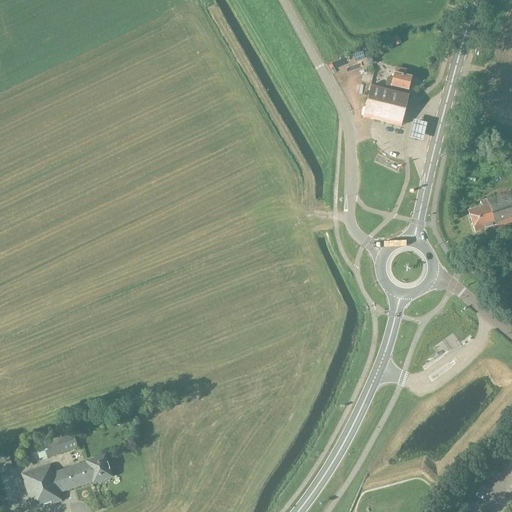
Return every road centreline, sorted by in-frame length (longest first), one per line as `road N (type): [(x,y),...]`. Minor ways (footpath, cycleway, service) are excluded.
road 1 (primary): [(412,242),(474,0)]
road 2 (primary): [(297,511),(358,414),(400,293)]
road 3 (tertiary): [(342,112),(282,0)]
